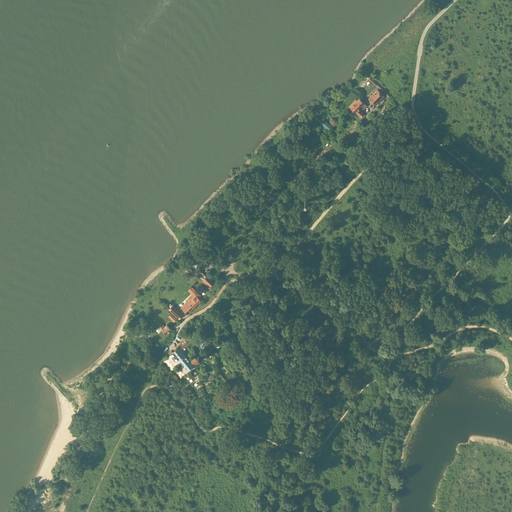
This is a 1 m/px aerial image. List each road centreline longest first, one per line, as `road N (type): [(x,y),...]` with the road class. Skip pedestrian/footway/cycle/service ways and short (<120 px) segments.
road 1 (track): [(414,115),(292,245),(275,278),(389,361)]
road 2 (track): [(376,511),(394,374),(389,361)]
road 3 (track): [(275,278),(229,276),(159,355)]
road 4 (track): [(147,388),(88,511)]
road 5 (track): [(511,339),(463,328),(392,358)]
